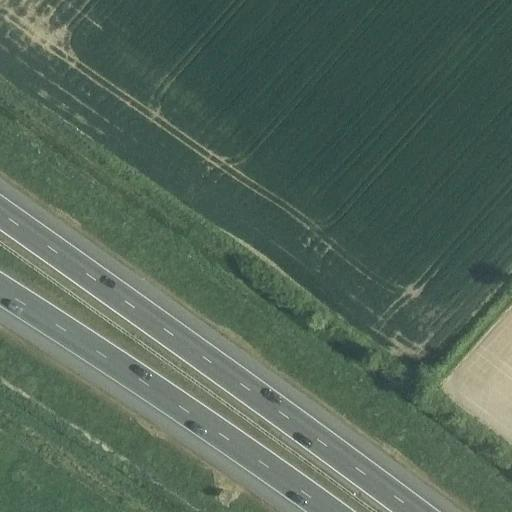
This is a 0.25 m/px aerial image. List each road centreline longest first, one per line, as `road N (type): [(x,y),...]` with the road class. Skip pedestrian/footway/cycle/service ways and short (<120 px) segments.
road 1 (motorway): [(408,511),(0,218)]
road 2 (motorway): [(0,299),(320,511)]
